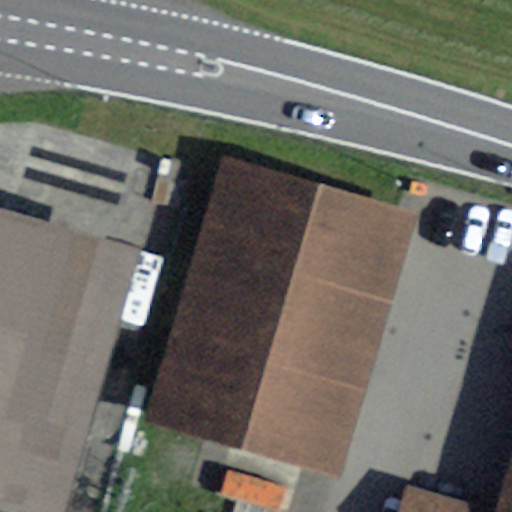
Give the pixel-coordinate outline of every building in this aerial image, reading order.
[(162,158),(150,200),(177,208),(186,181),(177,178),(183,160),(171,157),(169,161),(162,158)] [(390,226),(396,227),(397,224),(232,176),(234,180),(168,406),(164,409),(329,457),(330,454),(324,452),(390,226)] [(101,263),(107,264),(109,255),(0,223),(0,491),(9,494),(14,475),(37,481),(63,394),(68,396),(70,390),(64,388),(101,263)] [(11,498),(45,508),(51,487),(17,477),(11,498)] [(459,511),(460,510),(411,496),(406,511),(459,511)]
